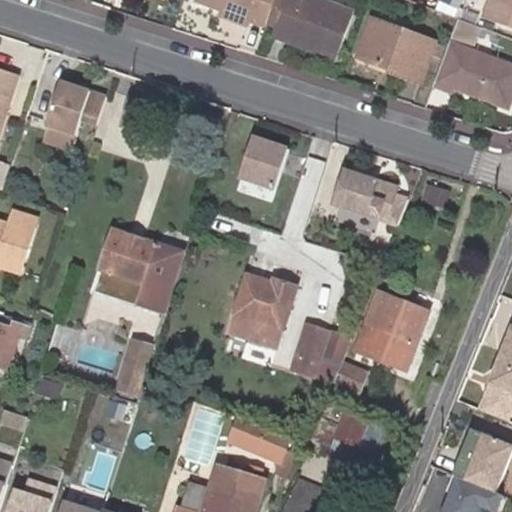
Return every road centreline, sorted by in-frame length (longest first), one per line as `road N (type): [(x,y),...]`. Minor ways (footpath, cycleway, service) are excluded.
road 1 (residential): [(0,9),(511,172)]
road 2 (residential): [(511,231),(398,511)]
